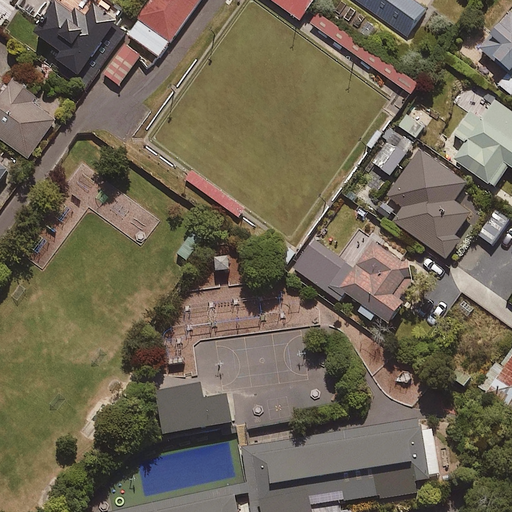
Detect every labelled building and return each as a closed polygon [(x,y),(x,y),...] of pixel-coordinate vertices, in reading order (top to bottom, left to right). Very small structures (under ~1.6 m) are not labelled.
[(0,0),(0,19),(14,0),(0,0)] [(314,0),(150,0),(126,33),(160,57),(201,0),(270,0),(300,21),(314,0)] [(426,9),(413,0),(355,0),(406,36),(426,9)] [(134,20),(109,2),(62,67),(87,85),(134,20)] [(511,9),(480,47),(509,73),(500,83),(511,93),(511,9)] [(419,83),(320,13),(313,23),(412,93),(419,83)] [(143,54),(127,42),(105,73),(120,85),(143,54)] [(0,138),(35,164),(63,126),(31,102),(39,92),(17,75),(2,95),(0,93),(0,138)] [(511,109),(484,90),(455,133),(466,141),(455,158),(495,186),(511,163),(511,164),(511,109)] [(424,124),(406,114),(400,126),(417,136),(424,124)] [(415,144),(391,126),(367,156),(391,175),(415,144)] [(100,145),(89,137),(78,153),(89,161),(100,145)] [(458,172),(426,149),(391,198),(403,207),(394,220),(447,258),(462,237),(457,233),(473,211),(444,191),(458,172)] [(0,181),(10,168),(0,160),(0,181)] [(192,170),(186,178),(241,218),(247,209),(192,170)] [(413,267),(361,230),(341,258),(315,239),(295,268),(341,300),(347,292),(365,304),(361,311),(372,319),(377,312),(390,321),(406,299),(395,292),(413,267)] [(202,239),(193,233),(178,253),(187,259),(202,239)] [(511,307),(458,267),(452,275),(444,269),(428,291),(452,308),(463,293),(511,328),(511,307)] [(511,349),(500,365),(496,363),(480,385),(511,408),(511,349)] [(202,382),(155,391),(163,434),(233,422),(228,394),(205,398),(202,382)] [(422,427),(252,454),(263,511),(352,511),(351,509),(342,511),(340,502),(382,495),(381,487),(431,478),(422,427)] [(238,511),(235,494),(153,511),(238,511)]
